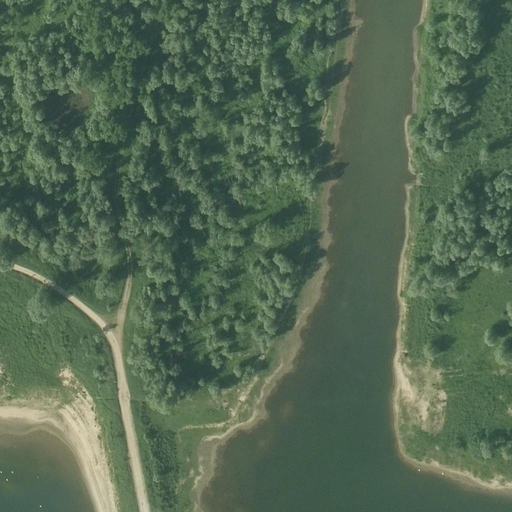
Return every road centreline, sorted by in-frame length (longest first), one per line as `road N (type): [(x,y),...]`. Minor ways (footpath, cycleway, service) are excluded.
road 1 (track): [(168,0),(110,196),(130,254),(131,285),(112,328)]
road 2 (track): [(112,328),(144,511)]
road 3 (track): [(112,328),(44,280),(0,263)]
